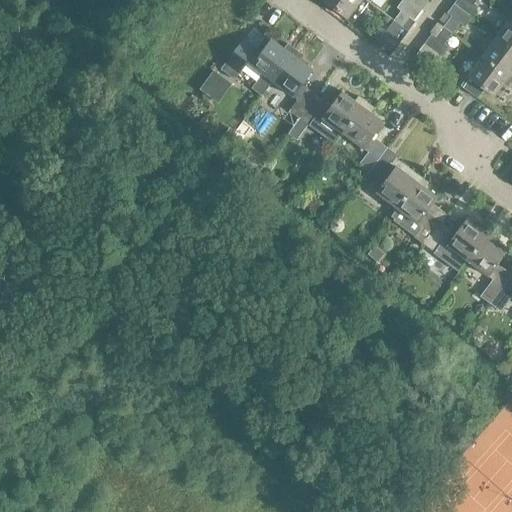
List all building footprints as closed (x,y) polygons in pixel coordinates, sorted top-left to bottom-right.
[(369,3),(364,0),(322,0),(347,18),(354,23),(369,3)] [(401,11),(394,21),(402,28),(410,18),(401,11)] [(451,17),(443,28),(452,34),(459,24),(451,17)] [(511,17),(497,37),(511,48),(511,17)] [(393,22),(385,32),(394,39),(402,28),(393,22)] [(443,28),(437,23),(429,34),(444,45),(452,34),(443,28)] [(271,41),(265,37),(255,50),(243,41),(220,70),(234,81),(247,64),(262,75),(251,89),(261,96),(272,82),(296,50),(288,44),(284,50),(272,40),(271,41)] [(511,48),(497,37),(482,57),(508,77),(509,76),(511,71),(511,48)] [(296,50),(272,82),(297,101),(289,111),(299,119),(316,96),(302,85),(312,71),(299,61),(303,56),(296,50)] [(511,80),(511,78),(509,76),(508,77),(482,57),(470,74),(460,87),(476,99),(483,89),(493,97),(502,85),(506,88),(511,80)] [(331,107),(316,96),(299,119),(309,127),(318,116),(342,135),(366,103),(358,97),(354,102),(342,93),(331,107)] [(369,172),(386,149),(372,138),(383,124),(370,114),(374,109),(366,103),(342,135),(367,154),(359,165),(369,172)] [(386,149),(369,172),(384,184),(377,194),(397,209),(420,178),(412,172),(412,173),(395,159),(397,157),(386,149)] [(420,178),(397,209),(390,218),(392,220),(391,221),(424,245),(446,215),(431,204),(436,198),(425,189),(428,184),(420,178)] [(457,233),(442,222),(424,245),(435,253),(442,243),(466,262),(490,230),(482,223),(478,228),(467,220),(457,233)] [(490,230),(466,262),(492,281),(480,296),(490,303),(511,275),(498,264),(508,251),(495,241),(499,236),(490,230)] [(511,274),(511,275),(490,303),(501,312),(511,297),(511,274)]
